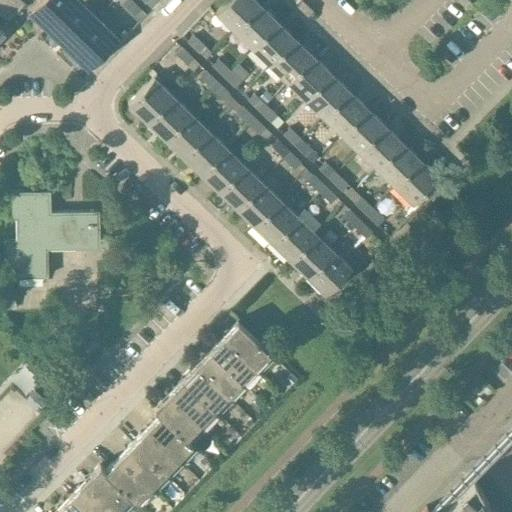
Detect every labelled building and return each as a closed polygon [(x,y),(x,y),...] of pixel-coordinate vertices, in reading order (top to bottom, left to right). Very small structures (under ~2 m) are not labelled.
[(0,14),(7,21),(24,3),(20,0),(10,0),(0,10),(0,14)] [(0,0),(0,10),(10,0),(0,0)] [(50,28),(76,1),(75,0),(42,0),(32,11),(50,28)] [(140,8),(131,0),(124,0),(121,3),(133,14),(140,8)] [(232,29),(258,1),(257,0),(224,0),(214,11),(232,29)] [(68,46),(94,18),(76,1),(50,28),(68,46)] [(250,46),(276,19),(258,1),(232,29),(250,46)] [(86,63),(113,36),(94,18),(68,46),(86,63)] [(268,63),(294,36),(276,19),(250,46),(268,63)] [(204,45),(193,34),(186,40),(198,51),(204,45)] [(286,80),(312,53),(294,36),(268,63),(286,80)] [(193,57),(181,46),(174,52),(186,64),(193,57)] [(304,98),(330,70),(312,53),(286,80),(304,98)] [(229,68),(217,57),(211,64),(222,75),(229,68)] [(240,79),(229,68),(222,75),(234,86),(240,79)] [(217,80),(206,69),(199,76),(210,87),(217,80)] [(322,115),(348,88),(330,70),(304,98),(322,115)] [(144,119),(171,92),(153,75),(127,102),(144,119)] [(228,91),(217,80),(210,87),(222,98),(228,91)] [(339,132),(366,105),(348,88),(322,115),(339,132)] [(162,137),(189,109),(171,92),(144,119),(162,137)] [(264,103),(253,92),(246,98),(258,109),(264,103)] [(276,114),(264,103),(258,109),(269,120),(276,114)] [(253,115),(241,104),(235,110),(246,121),(253,115)] [(357,150),(384,122),(366,105),(339,132),(357,150)] [(180,154),(207,127),(189,109),(162,137),(180,154)] [(264,126),(253,115),(246,121),(258,133),(264,126)] [(375,167),(402,140),(384,122),(357,150),(375,167)] [(300,137),(288,126),(282,132),(294,144),(300,137)] [(198,171),(224,144),(207,127),(180,154),(198,171)] [(311,149),(300,137),(294,144),(305,155),(311,149)] [(288,149),(277,138),(270,145),(282,156),(288,149)] [(393,184),(420,157),(402,140),(375,167),(393,184)] [(216,188),(242,161),(224,144),(198,171),(216,188)] [(300,161),(288,149),(282,156),(294,167),(300,161)] [(411,201),(437,174),(420,157),(393,184),(411,201)] [(234,206),(260,179),(242,161),(216,188),(234,206)] [(336,172),(324,161),(318,167),(330,178),(336,172)] [(347,183),(336,172),(330,178),(341,189),(347,183)] [(324,184),(312,173),(306,179),(318,191),(324,184)] [(252,223),(278,196),(260,179),(234,206),(252,223)] [(335,195),(324,184),(318,191),(329,201),(335,195)] [(99,239),(98,209),(75,210),(50,210),(49,200),(49,189),(10,190),(10,216),(16,216),(16,239),(11,239),(11,238),(3,238),(4,268),(11,268),(11,267),(17,267),(17,275),(47,275),(47,247),(50,247),(75,247),(74,238),(80,238),(80,239),(99,239)] [(372,207),(360,195),(353,201),(365,213),(372,207)] [(270,240),(296,213),(278,196),(252,223),(270,240)] [(360,219),(348,207),(342,213),(354,225),(360,219)] [(383,217),(372,207),(365,213),(376,224),(383,217)] [(288,258),(314,230),(296,213),(270,240),(288,258)] [(371,229),(360,219),(354,225),(365,236),(371,229)] [(306,275),(332,248),(314,230),(288,258),(306,275)] [(324,292),(350,265),(332,248),(306,275),(324,292)] [(268,350),(236,320),(222,335),(254,365),(268,350)] [(254,365),(222,335),(208,349),(240,380),(254,365)] [(240,380),(208,349),(193,364),(225,395),(240,380)] [(225,395),(193,364),(180,377),(212,408),(225,395)] [(212,408),(180,377),(166,392),(198,423),(212,408)] [(34,390),(25,399),(37,410),(46,401),(44,399),(34,390)] [(198,423),(166,392),(152,407),(158,412),(184,437),(185,436),(198,423)] [(158,412),(145,425),(177,456),(191,442),(185,436),(184,437),(158,412)] [(177,456),(145,425),(131,440),(163,471),(177,456)] [(163,471),(131,440),(117,454),(148,485),(163,471)] [(117,454),(104,468),(129,495),(134,500),(148,485),(117,454)] [(129,495),(104,468),(98,462),(83,478),(115,509),(129,495)] [(491,511),(471,474),(439,508),(435,511),(491,511)] [(112,511),(115,509),(83,478),(69,492),(89,511),(112,511)] [(89,511),(69,492),(55,507),(60,511),(89,511)]
